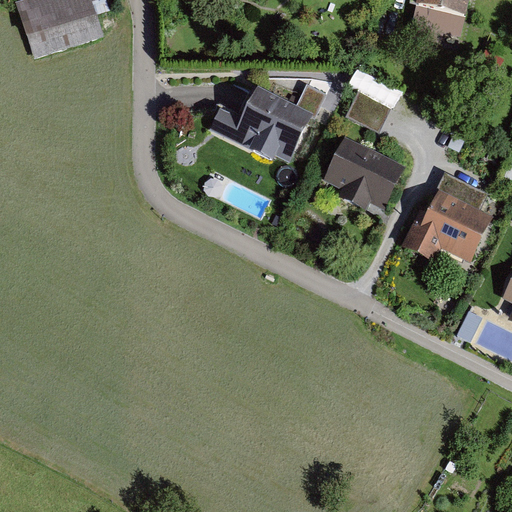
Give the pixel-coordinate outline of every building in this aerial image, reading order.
[(36,0),(20,5),(36,57),(103,36),(92,4),(104,0),(36,0)] [(462,38),(470,0),(411,0),(410,5),(417,7),(410,38),(440,44),(442,33),(462,38)] [(485,54),(476,70),(493,79),(502,63),(485,54)] [(221,108),(209,132),(273,162),(276,157),(292,164),(315,116),(254,87),(240,117),(221,108)] [(328,97),(308,87),(299,105),(319,115),(328,97)] [(360,93),(347,119),(379,135),(392,109),(360,93)] [(455,138),(449,148),(460,154),(465,143),(455,138)] [(345,140),(324,183),(342,192),(338,200),(366,213),(370,205),(385,212),(405,169),(345,140)] [(446,176),(439,190),(481,211),(488,197),(446,176)] [(471,264),(495,219),(481,211),(439,190),(436,188),(404,248),(433,263),(441,248),(471,264)] [(511,323),(511,281),(503,300),(511,304),(511,317),(509,322),(511,323)] [(471,314),(459,337),(472,344),(484,320),(471,314)]
